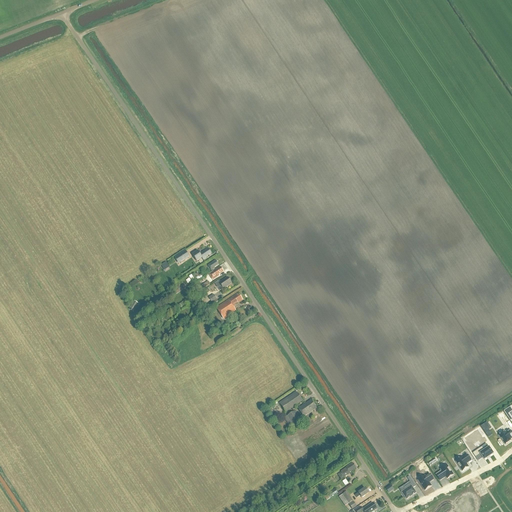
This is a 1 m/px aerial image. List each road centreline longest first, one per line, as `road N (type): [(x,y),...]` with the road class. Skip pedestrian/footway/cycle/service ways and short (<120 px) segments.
road 1 (unclassified): [(394,511),(62,12)]
road 2 (residential): [(401,511),(511,452)]
